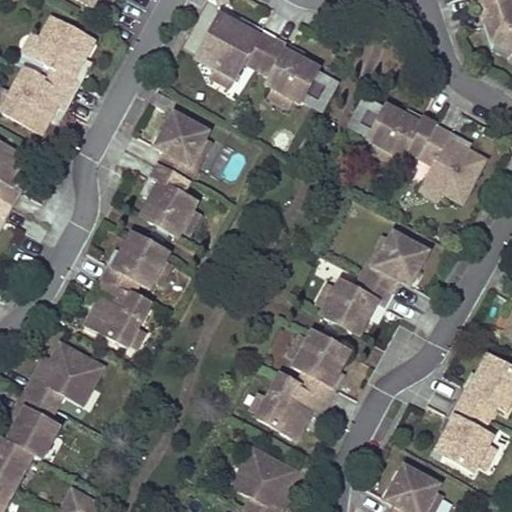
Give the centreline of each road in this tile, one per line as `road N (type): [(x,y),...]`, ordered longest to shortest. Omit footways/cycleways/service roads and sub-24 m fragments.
road 1 (residential): [(0,326),(36,293),(85,201),(81,151),(166,0)]
road 2 (residential): [(511,215),(435,349),(379,395),(342,467),(333,511)]
road 3 (residential): [(419,0),(441,58),(460,82),(511,112)]
